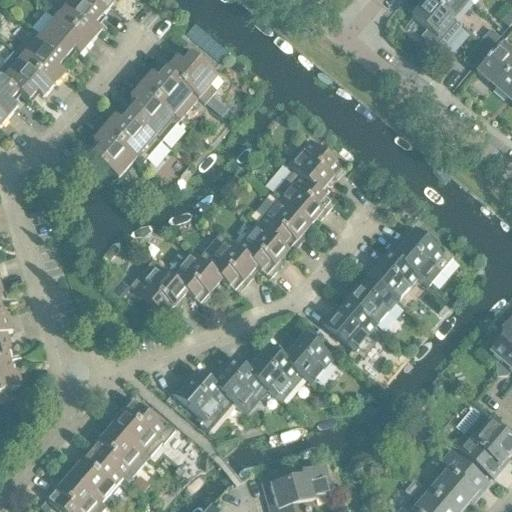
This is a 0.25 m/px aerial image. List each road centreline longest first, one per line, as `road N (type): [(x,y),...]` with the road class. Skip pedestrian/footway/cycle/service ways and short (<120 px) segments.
road 1 (residential): [(83,400),(56,368),(9,202),(15,182),(141,37)]
road 2 (residential): [(83,400),(117,373),(294,305),(367,220)]
road 3 (residential): [(511,175),(340,40)]
road 4 (residential): [(0,499),(83,400)]
